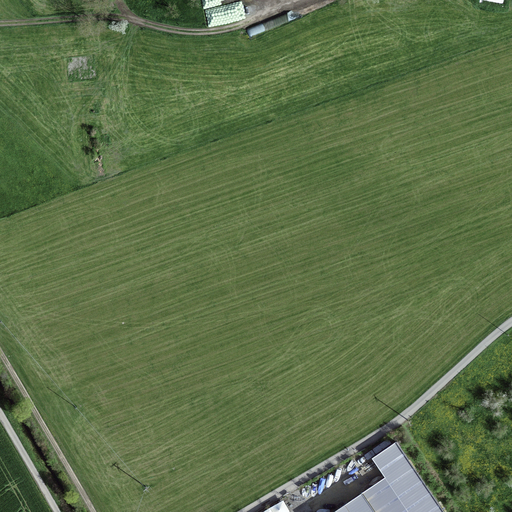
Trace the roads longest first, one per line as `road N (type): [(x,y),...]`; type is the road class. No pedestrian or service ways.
road 1 (track): [(310,0),(218,31),(105,15),(0,23)]
road 2 (track): [(0,352),(94,511)]
